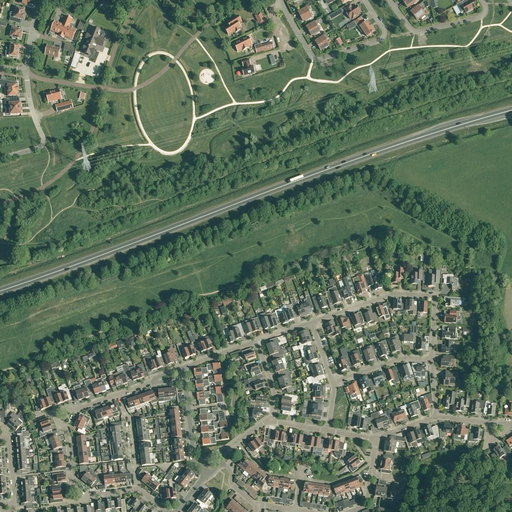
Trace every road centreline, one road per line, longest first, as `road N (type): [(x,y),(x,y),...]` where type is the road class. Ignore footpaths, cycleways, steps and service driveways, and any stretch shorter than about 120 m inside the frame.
road 1 (trunk): [(0,291),(511,110)]
road 2 (residential): [(135,489),(71,501),(68,437),(54,412),(118,394)]
road 3 (residential): [(431,359),(434,296),(392,294),(311,322)]
road 4 (residential): [(364,0),(383,37),(320,59),(281,4)]
road 5 (residential): [(481,0),(482,17),(417,32),(388,0)]
road 6 (residential): [(0,158),(43,143),(26,71)]
